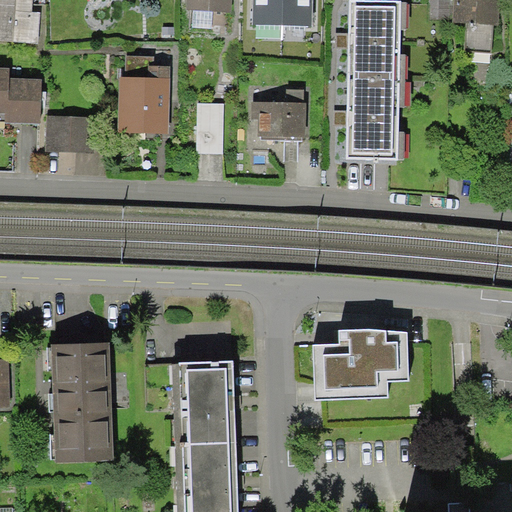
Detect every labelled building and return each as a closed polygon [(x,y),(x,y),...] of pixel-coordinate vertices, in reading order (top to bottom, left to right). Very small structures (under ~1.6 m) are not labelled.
[(32,0),(0,0),(0,40),(38,43),(40,12),(32,12),(32,0)] [(187,0),(187,9),(193,9),(213,11),(232,12),(232,0),(187,0)] [(253,0),(253,24),(312,26),(312,0),(253,0)] [(401,0),(382,0),(348,0),(348,33),(348,40),(348,46),(347,77),(399,78),(400,54),(400,29),(401,2),(401,0)] [(454,0),(429,0),(429,19),(454,19),(454,0)] [(454,0),(454,19),(454,22),(467,23),(465,51),(492,53),(493,24),(498,25),(499,0),(454,0)] [(213,11),(193,9),(192,27),(212,28),(213,11)] [(337,46),(348,46),(348,40),(348,33),(337,33),(337,46)] [(126,56),(125,77),(148,78),(148,66),(154,66),(154,57),(126,56)] [(148,66),(148,78),(170,78),(170,66),(154,66),(148,66)] [(9,68),(0,67),(0,112),(6,113),(6,122),(6,123),(40,124),(41,78),(9,77),(9,68)] [(125,77),(119,77),(118,132),(147,133),(168,133),(170,78),(148,78),(125,77)] [(399,78),(347,77),(347,111),(347,119),(347,126),(346,159),(397,160),(397,159),(398,131),(399,107),(399,78)] [(306,103),(252,101),(251,118),(258,119),(258,136),(261,135),(292,137),(302,137),(305,137),(306,103)] [(223,103),(197,103),(196,153),(223,153),(223,103)] [(347,111),(335,112),(335,126),(347,126),(347,119),(347,111)] [(70,151),(72,116),(48,115),(46,150),(70,151)] [(97,118),(72,116),(70,151),(95,153),(97,118)] [(338,348),(312,349),(313,401),(385,398),(385,383),(405,382),(404,331),(338,333),(338,348)] [(108,344),(53,343),(56,404),(109,402),(108,344)] [(232,360),(174,362),(176,442),(235,440),(232,360)] [(109,402),(56,404),(57,461),(112,458),(109,402)] [(238,511),(236,442),(178,444),(180,511),(238,511)]
